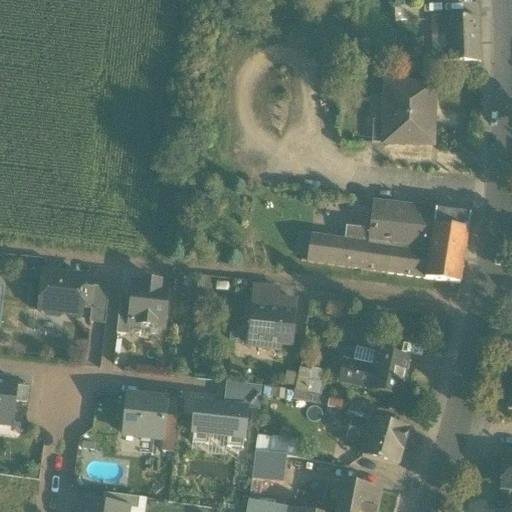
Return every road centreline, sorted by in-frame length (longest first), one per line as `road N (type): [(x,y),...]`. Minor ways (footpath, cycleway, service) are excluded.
road 1 (residential): [(427,511),(502,196),(505,0)]
road 2 (residential): [(68,373),(215,390)]
road 3 (residential): [(68,373),(53,511)]
